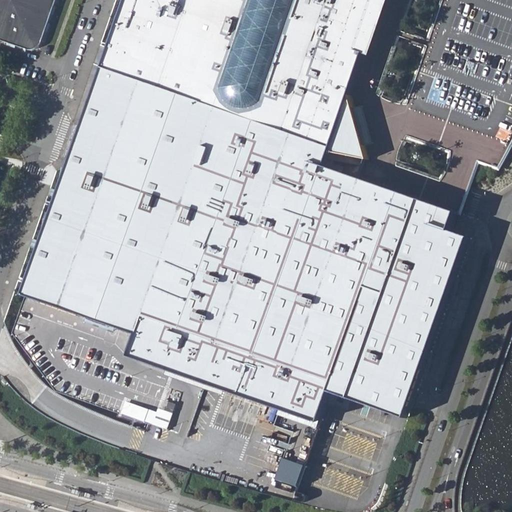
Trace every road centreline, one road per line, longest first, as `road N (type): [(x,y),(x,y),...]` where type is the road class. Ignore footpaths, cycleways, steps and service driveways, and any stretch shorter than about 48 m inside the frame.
road 1 (residential): [(505,237),(413,511)]
road 2 (residential): [(432,511),(511,290)]
road 3 (tertiary): [(177,511),(0,460)]
road 4 (residential): [(0,269),(41,155)]
